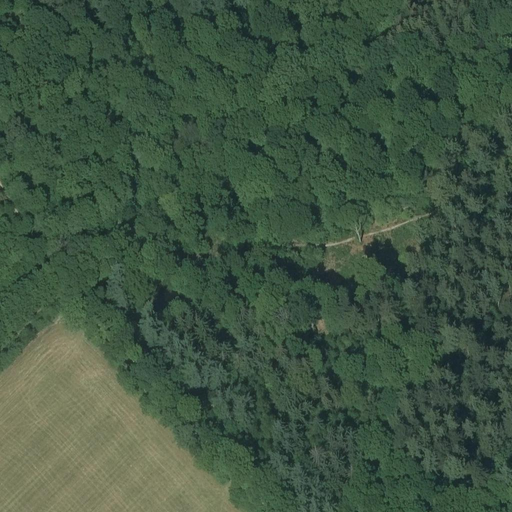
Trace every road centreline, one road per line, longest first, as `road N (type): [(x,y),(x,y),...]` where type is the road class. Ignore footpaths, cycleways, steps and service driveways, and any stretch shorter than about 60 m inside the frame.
road 1 (track): [(60,287),(267,511)]
road 2 (track): [(380,0),(161,197)]
road 3 (track): [(161,197),(60,287)]
